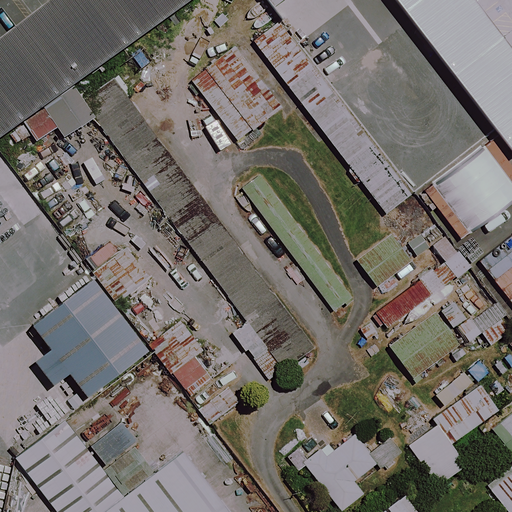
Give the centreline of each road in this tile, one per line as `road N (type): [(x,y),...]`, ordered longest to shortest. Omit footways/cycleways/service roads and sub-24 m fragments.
road 1 (unknown): [(282,433),(323,396),(327,372),(188,162)]
road 2 (unknown): [(282,433),(82,173)]
